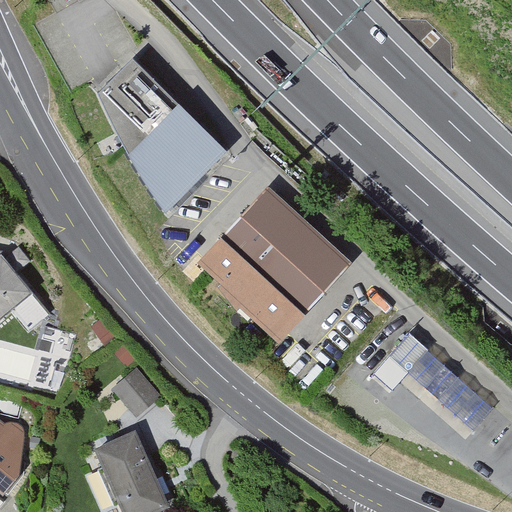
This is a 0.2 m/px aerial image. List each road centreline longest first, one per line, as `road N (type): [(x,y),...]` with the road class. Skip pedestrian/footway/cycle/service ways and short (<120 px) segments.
road 1 (tertiary): [(34,138),(112,267),(185,353),(354,484)]
road 2 (motorway): [(211,0),(511,279)]
road 3 (motorway): [(511,178),(330,0)]
